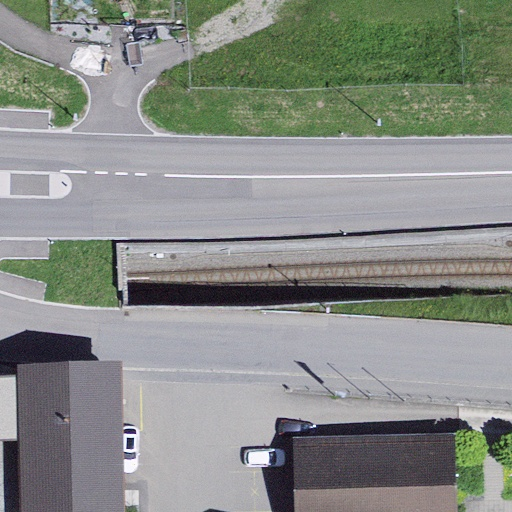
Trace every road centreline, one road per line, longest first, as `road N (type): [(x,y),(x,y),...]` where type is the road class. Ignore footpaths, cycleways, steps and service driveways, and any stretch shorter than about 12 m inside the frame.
road 1 (tertiary): [(511,367),(117,343),(0,327)]
road 2 (primary): [(0,183),(511,173)]
